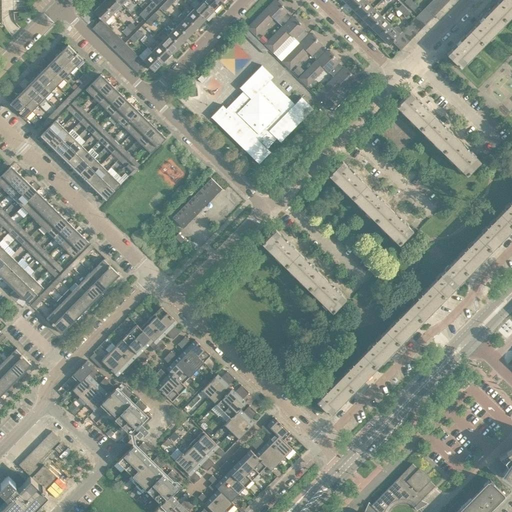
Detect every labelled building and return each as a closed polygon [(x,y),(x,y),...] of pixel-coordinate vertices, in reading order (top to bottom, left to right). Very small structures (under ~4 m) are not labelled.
[(121,5),(116,0),(103,0),(101,3),(112,14),(121,5)] [(163,12),(167,8),(172,3),(168,0),(166,0),(159,8),(163,12)] [(194,8),(205,19),(213,10),(202,0),(196,0),(199,3),(194,8)] [(220,0),(202,0),(213,10),(222,2),(220,0)] [(282,26),(292,16),(286,10),(285,10),(283,8),(283,7),(281,5),(282,4),(278,0),(277,0),(277,1),(275,0),(273,0),(247,27),(255,36),(273,18),(281,26),(282,26)] [(346,0),(345,2),(353,10),(363,0),(346,0)] [(363,0),(353,10),(362,19),(373,8),(365,0),(363,0)] [(431,0),(421,11),(429,20),(448,0),(431,0)] [(511,0),(498,0),(493,7),(506,20),(511,14),(511,0)] [(148,5),(143,9),(148,14),(156,5),(152,1),(148,5)] [(413,10),(417,6),(413,2),(408,6),(413,10)] [(112,14),(101,3),(93,11),(101,19),(104,22),(112,14)] [(402,13),(406,9),(401,4),(397,9),(402,13)] [(493,7),(469,30),(483,44),(506,20),(493,7)] [(185,17),(196,28),(205,19),(194,8),(185,17)] [(382,16),(373,8),(362,19),(371,27),(382,16)] [(143,18),(148,14),(143,9),(139,14),(143,18)] [(406,18),(410,13),(406,9),(402,13),(406,18)] [(417,15),(426,24),(429,20),(421,11),(417,15)] [(155,21),(159,16),(155,12),(150,16),(155,21)] [(188,36),(196,28),(185,17),(181,13),(178,16),(182,20),(177,25),(188,36)] [(150,25),(155,21),(150,16),(146,21),(150,25)] [(281,61),(298,44),(299,43),(309,33),(303,26),(302,27),(300,25),(301,24),(298,22),(299,21),(295,17),(294,18),(292,16),(282,26),(281,26),(264,44),(272,53),(281,61)] [(371,27),(379,36),(390,25),(382,16),(371,27)] [(415,17),(411,21),(420,30),(423,26),(415,17)] [(92,28),(96,32),(105,23),(104,22),(101,19),(92,28)] [(416,34),(420,30),(411,21),(407,25),(416,34)] [(130,31),(135,26),(131,22),(126,27),(130,31)] [(109,27),(105,23),(96,32),(100,36),(109,27)] [(168,34),(179,45),(188,36),(177,25),(168,34)] [(390,25),(379,36),(388,44),(391,41),(399,33),(402,30),(398,26),(394,26),(393,28),(390,25)] [(391,41),(400,49),(416,34),(407,25),(402,30),(399,33),(391,41)] [(113,31),(109,27),(100,36),(105,40),(113,31)] [(126,35),(130,31),(126,27),(122,31),(126,35)] [(138,38),(142,33),(138,29),(133,34),(138,38)] [(264,54),(267,50),(245,29),(242,32),(264,54)] [(469,30),(446,54),(460,67),(483,44),(469,30)] [(105,40),(109,45),(118,36),(113,31),(105,40)] [(143,33),(138,38),(142,41),(146,37),(143,33)] [(316,60),(326,49),(320,43),(319,44),(317,42),(318,41),(315,39),(316,38),(312,33),(311,35),(309,33),(299,43),(298,44),(281,61),(290,69),(307,51),(316,60)] [(133,42),(138,38),(133,34),(129,38),(133,42)] [(171,54),(179,45),(168,34),(159,43),(171,54)] [(122,40),(118,36),(109,45),(113,49),(122,40)] [(120,56),(129,47),(125,42),(116,51),(120,56)] [(151,51),(162,62),(171,54),(159,43),(151,51)] [(67,44),(61,51),(76,66),(83,59),(82,59),(83,57),(82,56),(78,52),(77,53),(76,52),(67,44)] [(133,51),(129,47),(120,56),(124,60),(133,51)] [(333,76),(343,66),(337,60),(336,61),(334,59),(335,58),(332,56),(334,54),(329,50),(328,51),(326,49),(316,60),(298,78),(307,86),(324,68),(333,76)] [(70,72),(76,66),(61,51),(54,57),(70,72)] [(129,64),(137,55),(133,51),(124,60),(129,64)] [(151,51),(142,60),(146,63),(154,71),(162,62),(151,51)] [(129,64),(133,68),(142,59),(137,55),(129,64)] [(63,79),(70,72),(54,57),(48,64),(63,79)] [(142,60),(142,59),(133,68),(137,72),(146,63),(142,60)] [(292,68),(297,75),(304,70),(298,63),(292,68)] [(42,70),(57,85),(63,79),(48,64),(42,70)] [(280,142),(305,116),(313,108),(301,97),(294,104),(276,86),(274,88),(268,81),(273,76),(261,65),(239,87),(243,91),(226,108),(222,105),(210,117),(250,156),(258,163),(270,151),(269,151),(266,148),(276,138),(280,142)] [(349,94),(360,84),(355,79),(356,79),(354,77),(353,78),(351,76),(352,75),(350,72),(351,71),(346,67),(345,68),(343,66),(333,76),(315,94),(324,103),(342,85),(345,89),(344,90),(349,94)] [(87,77),(90,80),(98,72),(95,69),(87,77)] [(51,91),(57,85),(42,70),(36,77),(51,91)] [(100,74),(85,89),(92,96),(107,80),(100,74)] [(29,83),(44,98),(51,91),(36,77),(29,83)] [(84,86),(90,80),(87,77),(81,83),(84,86)] [(113,87),(107,80),(92,96),(98,102),(113,87)] [(38,104),(44,98),(29,83),(23,89),(38,104)] [(75,90),(78,93),(84,86),(81,83),(75,90)] [(105,108),(120,93),(113,87),(98,102),(105,108)] [(23,89),(17,96),(32,111),(38,104),(23,89)] [(71,99),(78,93),(75,90),(68,96),(71,99)] [(419,129),(433,115),(409,92),(396,105),(419,129)] [(126,99),(120,93),(105,108),(111,114),(126,99)] [(25,117),(32,111),(17,96),(10,103),(18,111),(19,112),(18,113),(22,117),(24,118),(25,117)] [(62,103),(65,105),(71,99),(68,96),(62,103)] [(133,106),(126,99),(111,114),(108,118),(114,124),(118,121),(133,106)] [(71,103),(78,110),(81,107),(74,100),(71,103)] [(59,112),(65,105),(62,103),(56,109),(59,112)] [(73,115),(76,112),(69,105),(66,108),(73,115)] [(139,112),(133,106),(118,121),(124,127),(139,112)] [(87,113),(81,107),(78,110),(84,116),(87,113)] [(49,115),(52,118),(59,112),(56,109),(49,115)] [(82,118),(76,112),(73,115),(80,121),(82,118)] [(131,133),(145,118),(139,112),(124,127),(131,133)] [(94,120),(87,113),(84,116),(91,122),(94,120)] [(46,125),(52,118),(49,115),(43,122),(46,125)] [(443,152),(456,138),(433,115),(419,129),(443,152)] [(86,127),(89,125),(82,118),(80,121),(86,127)] [(152,125),(145,118),(131,133),(137,140),(152,125)] [(40,135),(47,141),(62,126),(55,120),(40,135)] [(97,129),(100,126),(94,120),(91,122),(97,129)] [(35,130),(38,133),(46,125),(43,122),(35,130)] [(95,131),(89,125),(86,127),(92,134),(95,131)] [(143,146),(158,131),(152,125),(137,140),(143,146)] [(62,126),(47,141),(54,148),(68,133),(62,126)] [(107,132),(100,126),(97,129),(104,135),(107,132)] [(72,129),(68,133),(54,148),(60,154),(75,139),(78,135),(72,129)] [(99,140),(102,137),(95,131),(92,134),(99,140)] [(165,137),(158,131),(143,146),(150,153),(165,137)] [(110,141),(113,138),(107,132),(104,135),(110,141)] [(108,144),(102,137),(99,140),(105,146),(108,144)] [(119,145),(113,138),(110,141),(117,148),(119,145)] [(443,152),(466,175),(472,169),(480,161),(475,156),(456,138),(443,152)] [(66,160),(81,145),(75,139),(60,154),(66,160)] [(112,153),(115,150),(108,144),(105,146),(112,153)] [(88,151),(81,145),(66,160),(73,167),(88,151)] [(123,154),(126,151),(119,145),(117,148),(123,154)] [(91,148),(88,151),(73,167),(79,173),(94,158),(97,154),(91,148)] [(121,156),(115,150),(112,153),(118,159),(121,156)] [(123,154),(129,160),(132,157),(126,151),(123,154)] [(125,165),(127,162),(121,156),(118,159),(125,165)] [(136,167),(139,164),(132,157),(129,160),(136,167)] [(100,164),(94,158),(79,173),(86,179),(100,164)] [(5,161),(0,165),(0,171),(8,163),(5,161)] [(342,161),(328,174),(352,198),(365,184),(342,161)] [(134,169),(127,162),(125,165),(131,172),(134,169)] [(92,186),(107,170),(100,164),(86,179),(92,186)] [(10,165),(0,175),(0,185),(2,187),(17,172),(10,165)] [(92,186),(98,192),(113,177),(107,170),(92,186)] [(24,178),(17,172),(2,187),(9,194),(24,178)] [(113,177),(98,192),(105,198),(120,183),(113,177)] [(15,200),(30,185),(24,178),(9,194),(15,200)] [(183,228),(222,189),(211,178),(172,218),(183,228)] [(375,221),(389,207),(365,184),(352,198),(375,221)] [(36,191),(30,185),(15,200),(21,206),(36,191)] [(28,212),(43,197),(36,191),(21,206),(28,212)] [(49,204),(43,197),(28,212),(34,219),(49,204)] [(511,200),(500,213),(511,224),(511,200)] [(41,225),(56,210),(49,204),(34,219),(41,225)] [(389,207),(375,221),(399,244),(412,230),(389,207)] [(62,216),(56,210),(41,225),(47,231),(62,216)] [(10,217),(4,211),(1,214),(7,220),(10,217)] [(477,236),(491,250),(511,228),(511,224),(500,213),(493,220),(477,236)] [(54,238),(68,222),(62,216),(47,231),(54,238)] [(14,227),(17,224),(10,217),(7,220),(14,227)] [(9,232),(12,229),(5,222),(3,225),(9,232)] [(75,229),(68,222),(54,238),(60,244),(75,229)] [(23,230),(17,224),(14,227),(20,233),(23,230)] [(18,235),(12,229),(9,232),(15,238),(18,235)] [(66,250),(81,235),(75,229),(60,244),(66,250)] [(285,266),(298,252),(275,229),(261,242),(285,266)] [(27,239),(30,236),(23,230),(20,233),(27,239)] [(184,241),(185,240),(178,233),(174,237),(182,244),(184,241)] [(22,244),(25,241),(18,235),(15,238),(22,244)] [(88,242),(81,235),(66,250),(73,257),(88,242)] [(36,243),(30,236),(27,239),(33,246),(36,243)] [(454,260),(468,273),(491,250),(477,236),(454,260)] [(31,248),(25,241),(22,244),(28,251),(31,248)] [(40,252),(42,249),(36,243),(33,246),(40,252)] [(93,247),(90,244),(82,252),(85,255),(93,247)] [(35,257),(38,254),(31,248),(28,251),(35,257)] [(0,266),(11,256),(4,249),(0,253),(0,266)] [(49,255),(42,249),(40,252),(46,258),(49,255)] [(82,252),(76,258),(79,261),(85,255),(82,252)] [(298,252),(285,266),(308,289),(322,275),(298,252)] [(44,260),(38,254),(35,257),(41,263),(44,260)] [(52,264),(55,262),(49,255),(46,258),(52,264)] [(0,274),(2,277),(17,262),(11,256),(0,266),(0,274)] [(79,261),(76,258),(70,265),(73,267),(79,261)] [(103,259),(97,266),(112,281),(118,274),(110,266),(110,265),(109,264),(110,263),(106,260),(105,258),(104,259),(103,259)] [(48,269),(50,267),(44,260),(41,263),(48,269)] [(468,273),(454,260),(431,283),(445,297),(468,273)] [(24,268),(17,262),(2,277),(9,283),(24,268)] [(62,268),(55,262),(52,264),(59,271),(62,268)] [(70,265),(63,271),(66,274),(73,267),(70,265)] [(105,287),(112,281),(97,266),(90,272),(105,287)] [(57,273),(50,267),(48,269),(54,276),(57,273)] [(15,290),(30,275),(24,268),(9,283),(15,290)] [(66,274),(63,271),(57,277),(60,280),(66,274)] [(99,293),(105,287),(90,272),(84,279),(99,293)] [(15,290),(21,296),(36,281),(30,275),(15,290)] [(332,312),(345,298),(346,298),(322,275),(308,289),(332,312)] [(57,277),(51,284),(54,287),(60,280),(57,277)] [(78,285),(93,300),(99,293),(84,279),(78,285)] [(28,303),(43,287),(36,281),(21,296),(28,303)] [(87,306),(93,300),(78,285),(75,282),(68,288),(71,291),(87,306)] [(408,307),(422,320),(445,297),(431,283),(419,296),(408,307)] [(54,287),(51,284),(45,290),(47,293),(54,287)] [(80,313),(87,306),(71,291),(68,288),(62,294),(65,298),(80,313)] [(45,290),(38,297),(41,300),(47,293),(45,290)] [(74,319),(80,313),(65,298),(62,294),(55,301),(59,304),(74,319)] [(41,300),(38,297),(30,305),(33,308),(41,300)] [(59,304),(53,311),(68,326),(74,319),(59,304)] [(161,306),(154,313),(176,335),(180,331),(176,328),(174,328),(172,326),(177,322),(161,306)] [(422,320),(408,307),(385,330),(399,344),(422,320)] [(53,324),(61,332),(68,326),(53,311),(46,318),(45,319),(47,321),(47,320),(50,324),(51,323),(52,324),(53,324)] [(172,339),(176,335),(154,313),(147,321),(162,336),(167,331),(169,334),(169,336),(172,339)] [(158,341),(162,336),(147,321),(140,327),(140,328),(158,346),(162,350),(166,346),(162,343),(160,343),(158,341)] [(129,331),(145,347),(149,342),(151,344),(151,347),(155,350),(158,346),(140,328),(140,327),(136,324),(129,331)] [(376,367),(399,344),(385,330),(362,354),(376,367)] [(140,351),(145,347),(129,331),(122,338),(144,360),(148,357),(145,353),(142,353),(140,351)] [(185,336),(181,340),(203,362),(210,355),(195,339),(190,344),(188,342),(188,340),(185,336)] [(137,361),(141,364),(144,360),(122,338),(115,346),(131,361),(135,357),(137,359),(137,361)] [(203,362),(181,340),(177,344),(180,347),(183,347),(185,349),(180,354),(196,369),(203,362)] [(115,346),(108,353),(130,375),(134,371),(131,368),(129,368),(126,366),(131,361),(115,346)] [(15,349),(9,355),(24,370),(30,364),(22,355),(21,354),(22,353),(18,349),(17,348),(16,349),(15,349)] [(189,376),(196,369),(180,354),(176,358),(174,356),(174,354),(171,351),(167,355),(189,376)] [(104,369),(107,366),(101,360),(94,352),(89,357),(102,369),(104,369)] [(123,375),(127,378),(130,375),(108,353),(101,360),(107,366),(117,376),(121,371),(123,373),(123,375)] [(362,354),(343,373),(339,377),(353,391),(376,367),(362,354)] [(18,377),(24,370),(9,355),(2,362),(18,377)] [(182,383),(189,376),(167,355),(163,358),(166,361),(169,361),(171,363),(166,368),(170,372),(170,371),(182,383)] [(78,383),(94,367),(86,360),(71,376),(78,383)] [(0,372),(11,383),(18,377),(2,362),(0,364),(0,372)] [(98,371),(94,367),(78,383),(72,389),(79,396),(95,381),(90,376),(92,374),(94,374),(98,371)] [(186,387),(182,383),(170,371),(170,372),(166,376),(164,374),(163,372),(160,368),(157,372),(179,394),(186,387)] [(209,397),(231,374),(227,371),(224,374),(224,376),(222,378),(217,374),(201,390),(209,397)] [(0,384),(5,390),(11,383),(0,372),(0,384)] [(172,401),(179,394),(157,372),(153,376),(156,379),(158,379),(160,381),(156,386),(172,401)] [(234,378),(231,374),(209,397),(216,404),(231,388),(227,383),(229,381),(231,381),(234,378)] [(101,383),(99,385),(95,381),(79,396),(86,403),(108,381),(104,377),(101,381),(101,383)] [(330,414),(353,391),(339,377),(316,401),(330,414)] [(204,378),(200,382),(204,386),(209,382),(204,378)] [(112,385),(108,381),(86,403),(94,411),(100,404),(109,395),(109,394),(104,390),(106,388),(109,388),(112,385)] [(120,392),(115,388),(109,394),(109,395),(100,404),(107,411),(129,389),(125,385),(122,388),(122,390),(120,392)] [(231,388),(216,404),(223,411),(245,388),(241,385),(238,388),(238,390),(236,392),(231,388)] [(223,411),(230,417),(230,418),(239,408),(239,409),(246,402),(241,397),(243,395),(245,395),(249,392),(245,388),(223,411)] [(132,392),(129,389),(107,411),(114,418),(129,402),(125,398),(127,396),(129,396),(132,392)] [(136,404),(134,407),(129,402),(114,418),(121,425),(143,403),(139,399),(136,402),(136,404)] [(121,425),(128,432),(129,432),(144,416),(139,412),(141,410),(144,410),(147,406),(143,403),(121,425)] [(68,409),(74,415),(78,410),(72,404),(68,409)] [(224,424),(231,431),(253,409),(249,405),(246,408),(246,411),(244,413),(239,409),(239,408),(230,418),(230,417),(224,424)] [(253,416),(256,413),(253,409),(231,431),(238,438),(254,423),(249,418),(251,416),(253,416)] [(129,432),(128,432),(121,439),(125,444),(136,433),(139,436),(141,433),(143,435),(147,430),(143,426),(152,417),(147,413),(144,416),(129,432)] [(274,417),(268,423),(267,424),(283,440),(290,433),(274,417)] [(292,448),(283,440),(267,424),(265,422),(261,426),(269,433),(271,434),(273,436),(269,440),(284,456),(292,448)] [(51,431),(47,435),(56,443),(60,439),(51,431)] [(202,431),(200,432),(195,438),(211,453),(215,449),(217,451),(218,453),(221,456),(225,452),(202,431)] [(56,443),(47,435),(43,439),(52,448),(56,443)] [(255,441),(277,463),(284,456),(269,440),(264,445),(262,442),(262,440),(259,437),(255,441)] [(195,438),(188,445),(210,467),(214,463),(211,460),(208,460),(206,458),(211,453),(195,438)] [(43,439),(39,443),(48,452),(52,448),(43,439)] [(270,470),(277,463),(255,441),(251,445),(255,448),(257,448),(259,450),(255,454),(265,465),(270,470)] [(117,461),(125,468),(146,446),(143,442),(140,445),(140,447),(138,449),(133,445),(117,461)] [(48,452),(39,443),(35,447),(43,456),(48,452)] [(64,447),(59,443),(54,448),(59,453),(64,447)] [(203,467),(207,471),(210,467),(188,445),(181,452),(197,468),(201,463),(203,465),(203,467)] [(150,449),(146,446),(125,468),(132,475),(147,459),(143,455),(145,452),(147,452),(150,449)] [(255,454),(250,449),(245,454),(243,452),(243,450),(240,446),(236,450),(258,472),(265,465),(255,454)] [(35,447),(31,452),(39,460),(43,456),(35,447)] [(62,459),(71,451),(67,447),(59,456),(62,459)] [(511,448),(498,456),(503,461),(503,460),(507,466),(502,473),(511,483),(511,448)] [(251,479),(258,472),(236,450),(232,454),(236,457),(238,457),(240,459),(236,464),(251,479)] [(39,460),(31,452),(27,456),(35,464),(39,460)] [(192,472),(197,468),(181,452),(174,459),(182,468),(196,481),(200,477),(197,474),(194,474),(192,472)] [(22,460),(31,468),(35,464),(27,456),(22,460)] [(152,463),(147,459),(132,475),(139,482),(161,459),(157,456),(154,459),(154,461),(152,463)] [(161,466),(165,463),(161,459),(139,482),(146,489),(162,473),(157,469),(159,466),(161,466)] [(25,471),(27,473),(31,468),(22,460),(18,464),(25,471)] [(222,464),(244,486),(251,479),(236,464),(231,468),(229,466),(229,464),(226,461),(222,464)] [(416,504),(419,500),(420,501),(435,486),(429,480),(430,479),(427,474),(423,471),(419,468),(418,469),(412,463),(395,481),(399,485),(400,485),(401,484),(409,491),(408,493),(409,493),(409,494),(409,495),(409,500),(411,501),(414,502),(416,504)] [(43,464),(40,468),(35,464),(31,468),(27,473),(43,489),(45,487),(56,476),(55,476),(54,477),(43,466),(44,465),(43,464)] [(237,493),(244,486),(222,464),(218,468),(222,471),(224,471),(226,474),(222,478),(237,493)] [(180,471),(193,484),(196,481),(182,468),(180,471)] [(166,477),(162,473),(146,489),(153,496),(175,473),(171,470),(168,473),(168,475),(166,477)] [(43,489),(27,473),(25,471),(20,477),(17,473),(12,479),(8,475),(0,483),(0,488),(4,493),(8,489),(13,493),(0,505),(0,511),(31,511),(36,508),(34,506),(37,503),(39,505),(47,496),(45,494),(47,492),(43,489)] [(176,480),(179,477),(175,473),(153,496),(160,503),(176,487),(174,485),(171,483),(173,480),(176,480)] [(230,501),(231,500),(237,493),(222,478),(217,483),(215,480),(215,478),(212,475),(208,479),(212,482),(230,501)] [(471,500),(466,505),(472,511),(486,511),(491,508),(492,509),(495,506),(494,504),(504,494),(492,482),(493,482),(490,479),(489,480),(490,481),(485,486),(484,486),(471,499),(470,499),(471,500)] [(371,505),(372,506),(377,511),(387,511),(388,510),(390,507),(394,504),(398,502),(397,498),(394,494),(398,490),(395,488),(399,485),(395,481),(371,505)] [(234,504),(231,500),(230,501),(212,482),(208,486),(211,489),(214,489),(216,491),(211,496),(227,511),(234,504)] [(424,505),(420,501),(419,500),(416,504),(414,502),(411,501),(409,500),(409,495),(409,494),(409,493),(408,493),(409,491),(401,484),(400,485),(399,485),(395,488),(398,490),(394,494),(397,498),(398,502),(402,502),(406,502),(410,504),(413,506),(416,510),(424,505)] [(180,491),(176,487),(160,503),(154,509),(156,511),(165,511),(177,500),(172,496),(174,494),(176,494),(180,491)] [(198,497),(213,511),(226,511),(227,511),(211,496),(207,500),(205,498),(205,496),(201,493),(198,497)] [(183,503),(181,505),(177,500),(165,511),(179,511),(190,501),(186,497),(183,500),(183,503)] [(179,511),(188,511),(186,510),(188,508),(191,508),(194,505),(190,501),(179,511)]
